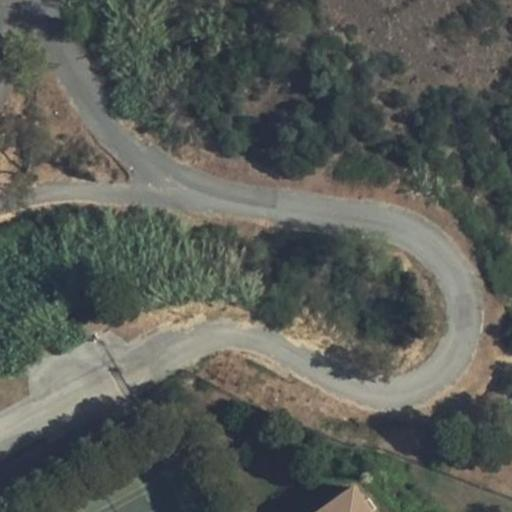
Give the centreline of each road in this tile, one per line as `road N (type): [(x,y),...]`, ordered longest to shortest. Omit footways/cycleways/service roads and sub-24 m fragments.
road 1 (residential): [(207,211),(441,251),(469,283),(485,338),(450,384),(395,410),(260,355),(196,359),(0,451)]
road 2 (residential): [(207,211),(95,108),(31,16)]
road 3 (residential): [(0,223),(67,207),(207,211)]
road 4 (residential): [(31,16),(0,138)]
